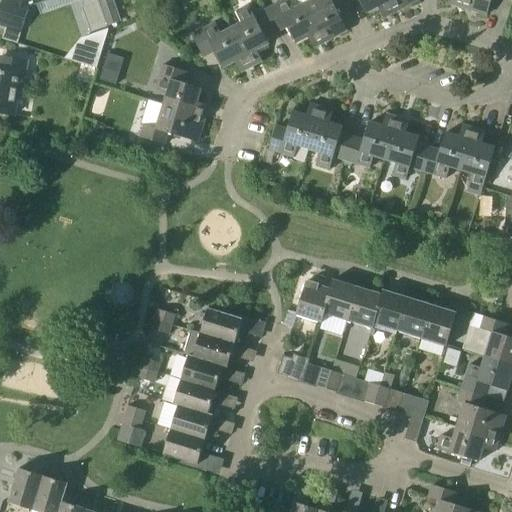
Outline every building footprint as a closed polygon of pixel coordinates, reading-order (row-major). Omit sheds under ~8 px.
[(33,2),(40,0),(18,0),(17,4),(2,0),(0,8),(0,24),(21,31),(29,8),(27,7),(28,2),(32,1),(33,2)] [(98,0),(108,26),(121,21),(113,0),(98,0)] [(326,43),(305,4),(294,10),(289,0),(286,0),(266,11),(277,33),(287,28),(296,44),(308,38),(314,49),(326,43)] [(336,9),(348,3),(346,0),(313,0),(305,4),(326,43),(348,31),(336,9)] [(396,12),(389,0),(346,0),(348,3),(352,0),(358,0),(366,14),(378,8),(384,19),(396,12)] [(389,0),(396,12),(418,1),(417,0),(389,0)] [(451,4),(462,8),(463,8),(465,0),(452,0),(451,4)] [(465,0),(463,8),(487,16),(491,0),(465,0)] [(277,33),(266,11),(255,17),(249,6),(236,13),(242,24),(232,29),(252,67),(263,62),(257,51),(269,44),(266,39),(277,33)] [(252,67),(232,29),(221,34),(216,23),(193,36),(204,58),(214,52),(223,69),(235,62),(241,73),(252,67)] [(78,41),(65,59),(97,69),(109,29),(78,41)] [(109,52),(101,79),(118,84),(126,57),(109,52)] [(0,113),(14,115),(21,76),(24,76),(27,62),(1,57),(0,60),(0,113)] [(209,106),(205,105),(197,103),(201,89),(184,84),(187,73),(164,65),(156,91),(168,95),(164,105),(205,118),(209,106)] [(276,127),(269,150),(275,152),(294,158),(298,147),(309,150),(322,108),(310,104),(307,116),(293,112),(288,130),(276,127)] [(198,143),(205,118),(164,105),(157,129),(145,125),(141,138),(165,145),(168,134),(198,143)] [(322,108),(309,150),(320,153),(316,165),(331,169),(334,158),(346,161),(353,137),(341,134),(343,127),(330,123),(333,111),(322,108)] [(353,137),(346,161),(371,169),(374,157),(386,161),(399,119),(386,115),(383,127),(369,123),(364,141),(353,137)] [(410,168),(422,172),(430,147),(418,143),(419,138),(406,134),(409,122),(399,119),(386,161),(397,164),(393,176),(407,180),(410,168)] [(450,167),(461,171),(474,129),(463,125),(462,129),(459,137),(446,133),(441,150),(430,147),(422,172),(447,179),(450,167)] [(486,133),(474,129),(461,171),(473,174),(467,192),(481,196),(495,149),(482,144),(486,133)] [(266,149),(262,161),(271,164),(275,152),(269,150),(266,149)] [(511,197),(506,196),(506,197),(508,198),(507,224),(503,235),(511,237),(511,197)] [(347,322),(358,287),(333,280),(330,289),(331,289),(323,314),(325,315),(347,322)] [(331,289),(330,289),(306,282),(296,316),(322,324),(325,315),(323,314),(331,289)] [(383,295),(381,295),(358,287),(347,322),(348,322),(345,333),(356,336),(359,326),(373,330),(374,325),(373,325),(383,295)] [(397,332),(408,298),(383,290),(381,295),(383,295),(373,325),(374,325),(397,332)] [(422,339),(432,305),(408,298),(397,332),(422,339)] [(432,305),(422,339),(446,347),(457,313),(432,305)] [(201,333),(235,344),(243,319),(208,309),(201,333)] [(176,315),(158,310),(155,319),(173,324),(176,315)] [(511,364),(511,338),(504,336),(508,324),(485,317),(481,329),(492,333),(485,357),(511,364)] [(170,335),(173,324),(155,319),(151,329),(170,335)] [(235,344),(201,333),(192,330),(184,354),(189,356),(223,367),(223,368),(227,369),(235,344)] [(278,374),(302,382),(307,365),(308,365),(309,360),(294,355),(293,359),(283,356),(278,374)] [(216,390),(223,368),(223,367),(189,356),(182,380),(216,390)] [(511,377),(511,364),(485,357),(482,368),(470,364),(462,390),(485,397),(489,385),(507,391),(511,378),(511,377)] [(143,358),(140,367),(158,373),(161,363),(143,358)] [(302,382),(317,386),(326,389),(332,371),(322,368),(322,370),(308,365),(307,365),(302,382)] [(155,383),(158,373),(140,367),(137,378),(155,383)] [(332,371),(326,389),(336,392),(342,374),(332,371)] [(208,415),(208,414),(216,390),(182,380),(174,406),(178,407),(178,406),(208,415)] [(365,401),(375,404),(381,386),(371,383),(365,401)] [(375,404),(385,407),(390,389),(381,386),(375,404)] [(482,409),(485,397),(462,390),(458,402),(464,404),(457,428),(495,440),(498,441),(506,416),(482,409)] [(418,398),(412,415),(424,419),(429,402),(418,398)] [(125,415),(143,421),(146,412),(128,406),(125,415)] [(213,415),(208,414),(208,415),(178,406),(178,407),(171,430),(205,440),(213,415)] [(141,428),(143,421),(125,415),(122,426),(118,440),(142,448),(147,430),(141,428)] [(416,443),(424,419),(412,415),(405,439),(416,443)] [(491,451),(495,440),(457,428),(453,439),(442,436),(437,449),(479,462),(483,449),(491,451)] [(198,465),(205,440),(171,430),(163,455),(198,465)] [(33,510),(43,476),(19,469),(8,503),(33,510)] [(58,511),(62,502),(63,502),(68,484),(43,476),(33,510),(37,511),(58,511)] [(456,493),(433,485),(429,498),(441,502),(437,511),(478,511),(453,504),(456,493)] [(85,511),(86,510),(63,502),(62,502),(58,511),(85,511)] [(319,511),(320,510),(295,503),(291,511),(319,511)]
